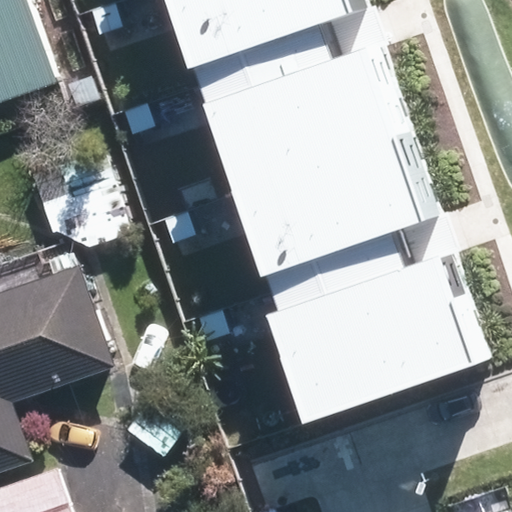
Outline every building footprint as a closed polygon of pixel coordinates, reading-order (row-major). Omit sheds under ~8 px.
[(0,0),(0,97),(66,74),(39,0),(0,0)] [(194,0),(197,9),(226,0),(194,0)] [(358,0),(209,52),(262,203),(439,142),(389,0),(358,0)] [(112,140),(41,165),(70,249),(142,223),(112,140)] [(320,358),(494,294),(448,170),(274,235),(320,358)] [(95,266),(0,298),(0,460),(45,445),(26,388),(126,355),(95,266)] [(212,413),(165,382),(136,425),(183,456),(212,413)] [(80,511),(63,466),(0,488),(0,511),(80,511)] [(511,511),(511,510),(503,485),(422,511),(511,511)]
